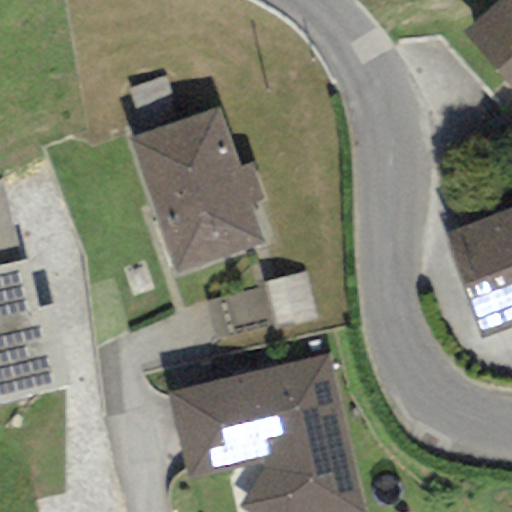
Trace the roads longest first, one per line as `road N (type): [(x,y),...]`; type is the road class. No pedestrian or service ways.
road 1 (tertiary): [(511,432),(478,426),(402,266),(382,102),(351,48),(286,0)]
road 2 (residential): [(155,511),(122,347),(188,329)]
